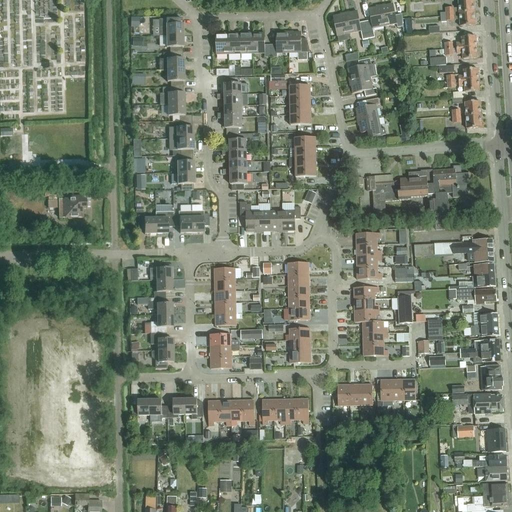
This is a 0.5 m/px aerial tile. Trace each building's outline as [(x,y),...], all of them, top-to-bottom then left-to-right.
[(460,14),(475,13),(474,0),(472,0),(459,1),(460,14)] [(398,28),(403,27),(402,15),(396,16),(393,5),(381,7),(385,27),(397,25),(398,28)] [(372,21),(366,22),(369,39),(375,38),(373,29),(385,27),(381,7),(369,10),(372,21)] [(345,15),(349,34),(361,32),(363,41),(369,39),(366,22),(360,24),(357,12),(345,15)] [(475,13),(460,14),(460,27),(476,26),(475,13)] [(337,37),(349,34),(345,15),(333,17),(337,37)] [(166,26),(166,37),(183,37),(183,26),(182,26),(181,20),(159,20),(159,21),(159,27),(166,26)] [(271,46),(271,58),(277,58),(277,54),(289,54),(289,33),(277,34),(277,46),(271,46)] [(301,33),(289,33),(289,54),(298,54),(298,61),(308,61),(308,59),(308,54),(308,53),(310,53),(307,40),(301,40),(301,33)] [(240,34),(229,35),(229,55),(241,55),(240,34)] [(253,55),(252,34),(240,34),(241,55),(253,55)] [(265,58),(271,58),(271,46),(265,46),(265,34),(252,34),(253,55),(265,54),(265,58)] [(229,55),(229,35),(216,35),(217,55),(229,55)] [(183,37),(166,37),(166,49),(170,48),(170,54),(182,54),(182,48),(183,48),(183,37)] [(462,43),(457,43),(457,50),(477,49),(476,37),(462,38),(462,43)] [(142,39),(133,39),(133,47),(143,47),(142,39)] [(477,49),(457,50),(458,55),(463,55),(463,60),(478,59),(477,49)] [(159,72),(167,72),(184,71),(184,60),(182,60),(182,54),(170,54),(163,55),(163,60),(159,60),(159,72)] [(345,56),(347,62),(359,60),(357,54),(345,56)] [(430,67),(447,66),(446,58),(430,59),(430,67)] [(351,82),(371,78),(377,77),(375,65),(372,65),(371,59),(358,62),(360,68),(348,70),(351,82)] [(464,71),(464,76),(458,76),(459,82),(479,81),(478,70),(464,71)] [(171,83),(171,89),(183,88),(183,83),(184,83),(184,71),(167,72),(167,83),(171,83)] [(145,75),(132,75),(132,86),(144,86),(145,75)] [(371,78),(351,82),(353,94),(365,92),(366,98),(378,95),(377,89),(373,90),(371,78)] [(238,85),(238,79),(226,79),(226,85),(224,85),(225,95),(225,96),(242,96),(241,85),(238,85)] [(459,88),(465,88),(465,93),(480,92),(479,81),(459,82),(459,86),(459,88)] [(290,97),(311,96),(310,87),(290,87),(290,97)] [(183,88),(171,89),(162,89),(162,95),(160,95),(160,106),(168,106),(185,106),(185,95),(183,95),(183,88)] [(225,107),(242,107),(242,96),(225,96),(225,95),(217,95),(218,100),(222,100),(222,99),(225,98),(225,107)] [(311,96),(290,97),(290,107),(311,106),(311,96)] [(359,122),(379,118),(376,106),(380,105),(379,99),(367,102),(368,108),(356,110),(359,122)] [(465,103),(466,117),(481,116),(481,103),(465,103)] [(179,117),(180,123),(192,123),(192,117),(185,117),(185,106),(168,106),(168,117),(179,117)] [(311,106),(290,107),(291,116),(311,116),(311,106)] [(225,118),(242,118),(242,107),(225,107),(225,116),(223,115),(223,114),(218,115),(218,119),(225,119),(225,118)] [(311,116),(291,116),(291,126),(311,126),(311,116)] [(482,129),(481,116),(466,117),(467,130),(482,129)] [(227,135),(239,135),(239,129),(242,129),(242,118),(225,118),(225,119),(225,129),(227,129),(227,135)] [(381,130),(379,118),(359,122),(361,134),(373,131),(374,138),(386,135),(385,129),(381,130)] [(180,129),(176,129),(169,129),(169,140),(193,140),(193,129),(192,129),(192,123),(180,123),(180,129)] [(0,130),(1,137),(13,136),(12,129),(0,130)] [(230,152),(247,152),(247,141),(239,141),(239,135),(227,135),(227,141),(230,141),(230,151),(230,152)] [(295,139),(295,149),(316,149),(316,139),(295,139)] [(180,157),(193,157),(192,151),(194,151),(193,140),(169,140),(169,152),(172,152),(173,157),(180,157)] [(295,149),(296,159),(316,158),(316,149),(295,149)] [(230,152),(230,151),(223,151),(223,156),(228,156),(228,155),(230,154),(230,163),(247,163),(247,152),(230,152)] [(193,157),(180,157),(181,163),(177,163),(177,175),(194,175),(194,163),(193,163),(193,157)] [(296,159),(296,169),(316,168),(316,158),(296,159)] [(133,160),(134,174),(145,174),(145,160),(133,160)] [(247,163),(230,163),(230,172),(228,172),(228,171),(223,171),(223,176),(230,175),(230,174),(247,174),(247,163)] [(317,178),(316,168),(296,169),(296,178),(317,178)] [(374,178),(366,178),(367,192),(373,192),(375,219),(386,218),(385,202),(411,201),(411,199),(428,198),(429,220),(451,219),(450,206),(448,206),(448,194),(453,194),(453,199),(468,198),(467,185),(471,185),(470,174),(461,175),(461,169),(421,172),(421,173),(409,174),(409,179),(400,180),(401,182),(393,183),(392,176),(374,177),(374,178)] [(232,185),(232,191),(238,191),(244,191),(244,185),(248,185),(247,174),(230,174),(230,175),(231,185),(232,185)] [(194,175),(177,175),(171,175),(172,185),(178,185),(178,186),(181,186),(181,192),(193,192),(193,185),(195,185),(194,175)] [(305,202),(312,205),(316,194),(309,191),(305,202)] [(48,209),(59,209),(59,219),(67,219),(68,220),(71,220),(72,219),(83,219),(83,210),(86,210),(86,206),(87,206),(87,203),(86,203),(86,201),(84,201),(84,198),(71,198),(71,201),(59,201),(59,193),(45,193),(45,198),(49,198),(49,201),(48,201),(48,209)] [(259,233),(259,212),(251,212),(251,205),(246,205),(246,203),(240,203),(240,217),(246,217),(246,233),(259,233)] [(283,212),(283,232),(296,232),(296,220),(301,220),(301,208),(295,208),(295,212),(283,212)] [(271,233),(271,212),(259,212),(259,233),(271,233)] [(271,212),(271,233),(283,232),(283,212),(271,212)] [(192,234),(191,213),(179,213),(179,216),(174,216),(174,228),(180,228),(180,235),(192,234)] [(204,213),(191,213),(192,234),(204,234),(203,227),(210,227),(209,215),(204,215),(204,213)] [(168,228),(174,228),(174,216),(167,216),(167,219),(156,219),(156,235),(168,235),(168,228)] [(156,235),(156,219),(145,220),(144,217),(138,217),(138,229),(144,229),(145,235),(156,235)] [(357,246),(377,246),(377,240),(381,240),(381,234),(356,235),(357,246)] [(473,244),(453,245),(453,255),(474,254),(493,253),(493,241),(473,241),(473,244)] [(357,258),(382,257),(382,252),(378,252),(377,246),(357,246),(357,258)] [(493,253),(474,254),(474,264),(477,264),(493,264),(493,253)] [(357,269),(378,269),(378,263),(382,263),(382,257),(357,258),(357,269)] [(288,276),(309,276),(309,264),(288,264),(288,276)] [(272,265),(264,265),(264,275),(272,275),(272,265)] [(475,278),(495,276),(494,265),(474,266),(475,278)] [(156,275),(156,282),(172,281),(172,269),(151,270),(151,275),(156,275)] [(253,275),(247,275),(247,279),(259,278),(259,269),(253,269),(253,275)] [(378,269),(357,269),(358,281),(382,280),(382,275),(378,275),(378,269)] [(138,282),(137,270),(127,270),(127,278),(128,278),(128,282),(131,282),(138,282)] [(215,282),(236,281),(235,270),(215,270),(215,282)] [(408,275),(395,276),(395,284),(408,283),(408,275)] [(309,276),(288,276),(289,287),(309,287),(309,276)] [(495,276),(475,278),(476,289),(495,288),(495,276)] [(172,281),(156,282),(156,293),(153,293),(154,299),(166,299),(165,293),(172,293),(172,281)] [(236,281),(215,282),(215,293),(236,293),(236,281)] [(309,287),(289,287),(289,300),(310,299),(309,287)] [(354,301),(375,300),(375,294),(379,294),(379,289),(354,289),(354,301)] [(476,299),(476,302),(476,305),(486,305),(485,303),(497,302),(496,291),(476,292),(476,290),(458,290),(458,302),(467,301),(467,299),(476,299)] [(236,293),(215,293),(215,304),(236,304),(236,293)] [(411,298),(398,298),(400,325),(413,324),(411,297),(411,298)] [(166,305),(166,299),(154,299),(148,299),(148,306),(148,310),(157,310),(157,317),(173,316),(172,305),(166,305)] [(310,299),(289,300),(289,310),(310,310),(310,299)] [(354,301),(354,312),(380,312),(379,306),(375,306),(375,300),(354,301)] [(236,304),(215,304),(216,316),(236,315),(236,304)] [(310,310),(289,310),(289,322),(310,321),(310,310)] [(354,312),(355,324),(384,323),(376,323),(376,317),(380,317),(380,312),(354,312)] [(236,315),(216,316),(216,327),(237,327),(236,315)] [(479,327),(498,326),(498,315),(479,316),(479,327)] [(154,334),(154,335),(167,334),(166,328),(173,328),(173,316),(157,317),(157,323),(151,323),(151,334),(154,334)] [(428,321),(429,329),(443,328),(442,320),(428,321)] [(384,323),(355,324),(363,324),(363,335),(388,334),(388,329),(384,329),(384,323)] [(480,338),(499,337),(498,326),(479,327),(473,328),(474,340),(479,340),(480,338)] [(443,336),(443,328),(429,329),(429,337),(443,336)] [(290,342),(311,341),(310,329),(290,330),(290,342)] [(16,338),(3,339),(4,431),(21,431),(21,418),(29,418),(29,397),(40,397),(40,428),(44,428),(44,442),(62,442),(61,359),(82,359),(82,370),(99,370),(98,338),(82,339),(82,347),(59,347),(59,331),(42,332),(43,385),(27,385),(27,343),(16,343),(16,338)] [(263,331),(250,331),(250,340),(263,340),(263,331)] [(397,341),(410,341),(410,333),(398,333),(397,341)] [(167,334),(154,335),(154,341),(158,341),(158,352),(173,352),(173,340),(167,340),(167,334)] [(388,340),(388,334),(363,335),(364,346),(384,346),(384,340),(388,340)] [(211,347),(239,347),(239,341),(231,341),(231,335),(210,336),(211,347)] [(311,341),(290,342),(290,353),(311,352),(311,341)] [(460,350),(461,354),(500,352),(499,341),(475,343),(476,349),(460,350)] [(418,342),(419,355),(430,354),(429,342),(418,342)] [(384,346),(364,346),(364,358),(389,357),(388,352),(384,352),(384,346)] [(211,347),(211,359),(232,358),(232,352),(240,351),(239,347),(211,347)] [(174,364),(173,352),(158,352),(152,352),(152,358),(155,361),(155,370),(167,370),(167,364),(174,364)] [(311,352),(290,353),(290,365),(311,364),(311,352)] [(482,364),(501,362),(500,352),(461,354),(461,359),(482,358),(482,364)] [(446,357),(429,358),(430,367),(446,367),(446,357)] [(232,370),(232,358),(211,359),(211,370),(232,370)] [(262,359),(250,359),(250,369),(262,369),(262,359)] [(502,390),(501,367),(481,368),(482,391),(502,390)] [(378,402),(378,409),(383,409),(383,406),(393,406),(393,402),(392,381),(381,382),(381,402),(378,402)] [(404,381),(392,381),(393,402),(404,402),(404,381)] [(404,381),(404,402),(416,401),(415,381),(404,381)] [(350,407),(350,386),(338,387),(338,407),(350,407)] [(361,386),(350,386),(350,407),(361,407),(361,386)] [(361,386),(361,407),(373,406),(373,386),(361,386)] [(503,413),(503,397),(492,397),(492,396),(452,397),(453,405),(468,405),(468,404),(474,404),(475,410),(475,415),(492,414),(492,413),(503,413)] [(186,416),(185,400),(173,400),(174,407),(168,407),(168,419),(174,419),(174,416),(186,416)] [(197,418),(204,418),(203,406),(197,406),(197,400),(185,400),(186,416),(192,416),(192,420),(197,420),(197,418)] [(150,416),(150,401),(138,401),(138,408),(132,408),(132,420),(139,420),(139,417),(150,416)] [(150,401),(150,416),(162,416),(162,419),(168,419),(168,407),(162,407),(162,401),(150,401)] [(269,422),(275,422),(274,401),(263,401),(263,416),(263,423),(263,426),(269,426),(269,422)] [(281,426),(286,426),(285,401),(274,401),(275,422),(281,422),(281,426)] [(291,422),(297,421),(297,401),(285,401),(286,426),(291,425),(291,422)] [(297,401),(297,421),(303,421),(303,425),(309,425),(309,401),(297,401)] [(214,423),(220,423),(220,402),(208,403),(209,427),(214,427),(214,423)] [(227,427),(232,427),(231,402),(220,402),(220,423),(226,423),(227,427)] [(237,423),(244,423),(243,402),(231,402),(232,427),(237,427),(237,423)] [(243,402),(244,423),(249,422),(249,426),(255,426),(255,402),(243,402)] [(474,427),(457,428),(458,439),(475,438),(474,427)] [(489,454),(506,453),(505,430),(488,431),(489,454)] [(398,453),(384,453),(384,471),(398,471),(398,453)] [(166,456),(160,459),(163,466),(170,463),(166,456)] [(489,468),(507,468),(506,457),(489,457),(489,461),(472,462),(473,469),(489,468)] [(231,480),(230,461),(222,461),(223,477),(228,477),(228,480),(231,480)] [(486,483),(508,482),(507,468),(489,468),(489,469),(485,469),(486,483)] [(220,481),(220,493),(232,493),(232,481),(220,481)] [(483,486),(483,497),(508,496),(508,484),(483,486)] [(207,490),(199,490),(198,499),(206,499),(207,490)] [(0,495),(0,504),(8,505),(8,495),(0,495)] [(88,507),(89,501),(89,495),(75,495),(75,507),(88,507)] [(65,496),(62,504),(68,507),(71,499),(65,496)] [(485,511),(485,508),(509,507),(508,496),(483,497),(484,505),(468,506),(467,511),(485,511)] [(51,498),(51,507),(61,507),(61,498),(51,498)] [(87,511),(101,511),(102,502),(89,501),(88,507),(87,511)] [(360,503),(359,511),(370,511),(371,503),(360,503)]
